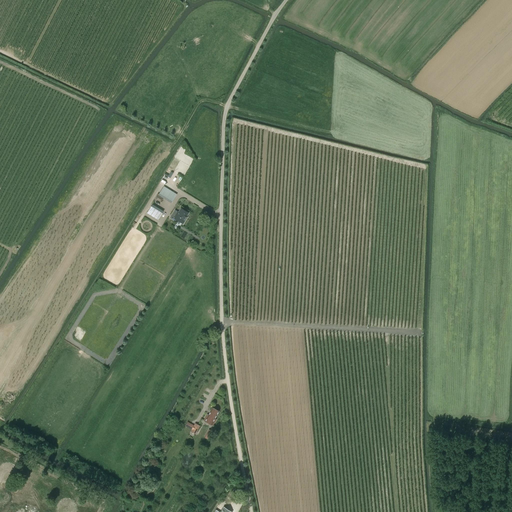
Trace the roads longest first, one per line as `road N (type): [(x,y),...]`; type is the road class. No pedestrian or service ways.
road 1 (unclassified): [(251,511),(221,322),(222,135),(226,107),(286,0)]
road 2 (track): [(221,322),(414,332)]
